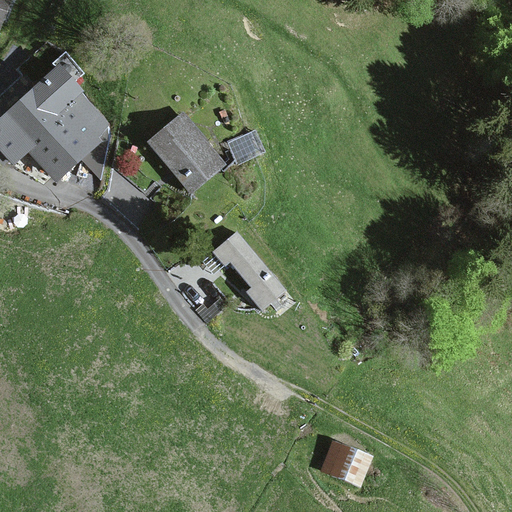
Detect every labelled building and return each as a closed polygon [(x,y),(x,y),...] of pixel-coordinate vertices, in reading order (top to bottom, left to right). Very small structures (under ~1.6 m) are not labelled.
[(0,0),(0,31),(11,0),(0,0)] [(83,92),(60,66),(72,55),(46,39),(9,72),(29,92),(0,118),(0,152),(13,167),(29,154),(52,179),(99,137),(69,106),(83,92)] [(209,142),(183,112),(146,143),(190,196),(226,166),(207,143),(209,142)] [(255,131),(228,143),(238,166),(265,154),(255,131)] [(285,292),(236,233),(211,253),(224,268),(229,263),(250,289),(245,293),(261,312),(285,292)] [(373,458),(332,443),(320,474),(361,489),(373,458)]
